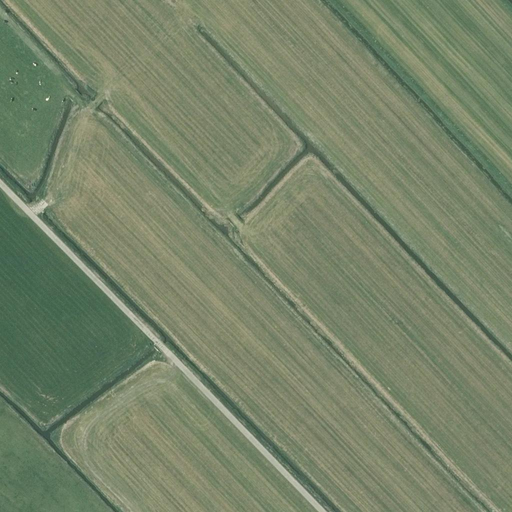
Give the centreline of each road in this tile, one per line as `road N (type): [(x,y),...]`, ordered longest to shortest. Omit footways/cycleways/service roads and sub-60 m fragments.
road 1 (track): [(0,184),(321,511)]
road 2 (track): [(171,357),(159,375),(101,406),(79,428),(84,461),(133,511)]
